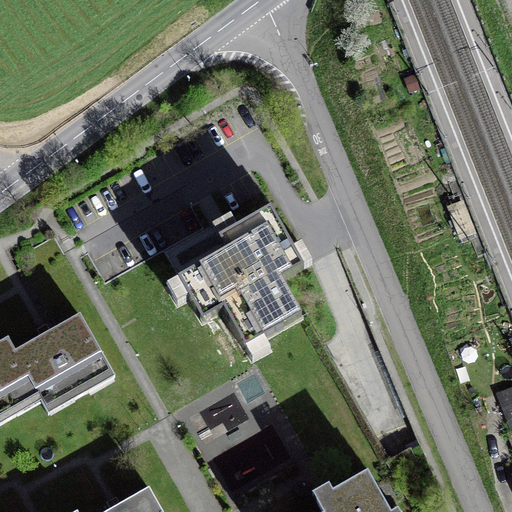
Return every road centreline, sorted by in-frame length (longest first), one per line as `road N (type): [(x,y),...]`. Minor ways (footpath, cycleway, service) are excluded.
road 1 (residential): [(349,200),(479,511)]
road 2 (secondary): [(1,192),(260,0)]
road 3 (residential): [(349,200),(308,221),(263,153),(101,243)]
road 4 (residential): [(265,0),(349,200)]
